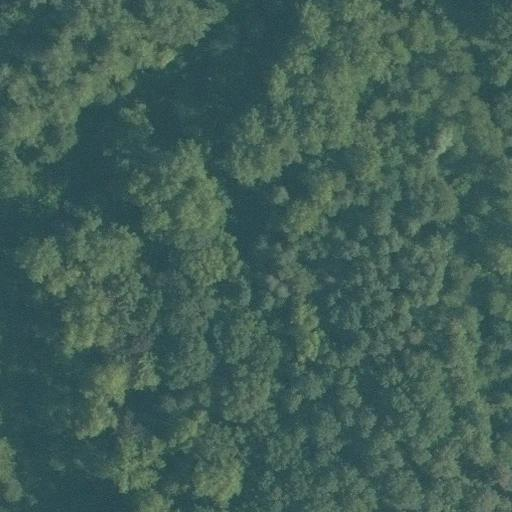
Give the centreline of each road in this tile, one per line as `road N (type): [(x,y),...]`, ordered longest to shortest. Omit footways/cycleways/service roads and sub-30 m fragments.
road 1 (track): [(0,169),(63,134),(228,0)]
road 2 (track): [(35,511),(0,294)]
